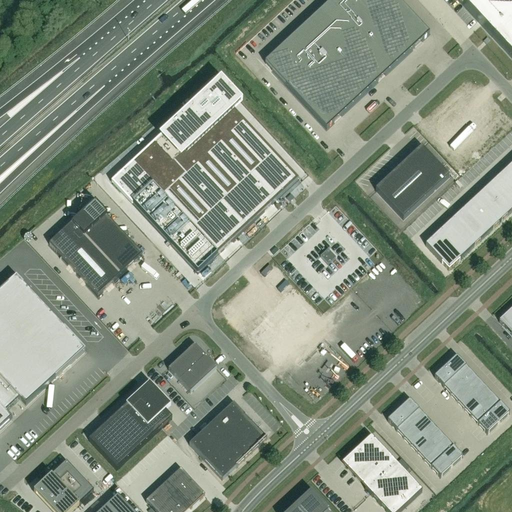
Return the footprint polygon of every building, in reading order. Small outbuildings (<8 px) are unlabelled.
[(44,0),(36,8),(49,21),(61,9),(52,0),(44,0)] [(429,35),(396,0),(333,0),(331,3),(362,36),(393,69),(429,35)] [(511,0),(456,0),(486,32),(511,60),(511,0)] [(362,36),(331,3),(265,64),(326,131),(378,83),(393,69),(362,36)] [(214,89),(112,184),(197,276),(299,181),(235,112),(214,89)] [(421,149),(375,192),(403,222),(449,179),(421,149)] [(511,166),(502,176),(511,186),(511,166)] [(500,224),(511,213),(511,186),(502,176),(477,200),(500,224)] [(451,223),(474,248),(500,224),(477,200),(451,223)] [(98,297),(142,256),(107,218),(108,217),(95,204),(78,219),(77,219),(49,245),(98,297)] [(451,223),(425,247),(448,272),(474,248),(451,223)] [(329,252),(321,259),(328,268),(336,260),(329,252)] [(0,432),(12,422),(8,418),(5,414),(12,408),(18,402),(22,405),(25,409),(55,381),(85,353),(69,336),(42,308),(16,280),(0,295),(0,432)] [(511,310),(499,323),(511,337),(511,310)] [(181,359),(168,371),(174,377),(179,383),(193,370),(205,359),(200,353),(194,347),(181,359)] [(193,370),(179,383),(184,389),(190,395),(203,383),(216,371),(211,365),(205,359),(193,370)] [(445,369),(434,379),(457,404),(471,419),(487,436),(498,426),(509,415),(493,398),(473,376),(456,359),(445,369)] [(131,403),(89,442),(116,472),(172,420),(165,413),(144,391),(131,403)] [(399,412),(388,423),(404,440),(417,455),(440,479),(452,469),(463,459),(446,442),(426,419),(410,402),(399,412)] [(189,446),(222,482),(266,441),(233,405),(189,446)] [(371,442),(344,466),(359,482),(361,481),(368,488),(365,491),(384,511),(400,511),(421,493),(394,464),(393,465),(371,442)] [(65,465),(35,493),(58,511),(73,511),(93,494),(65,465)] [(166,485),(170,489),(167,492),(186,511),(189,509),(191,511),(205,498),(180,472),(166,485)] [(167,492),(164,494),(161,490),(147,503),(154,511),(185,511),(186,511),(167,492)] [(327,511),(311,495),(293,511),(327,511)] [(106,508),(101,511),(131,511),(117,497),(106,508)]
